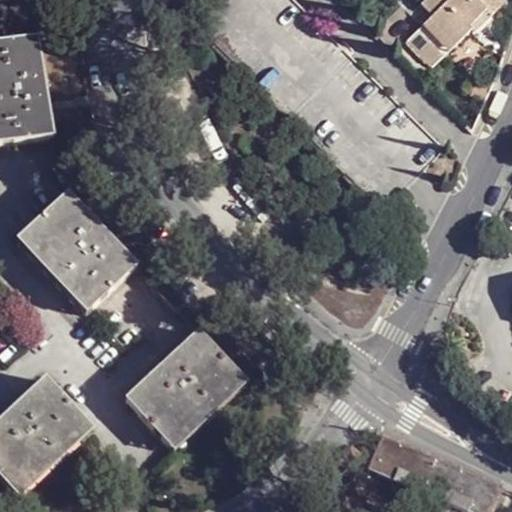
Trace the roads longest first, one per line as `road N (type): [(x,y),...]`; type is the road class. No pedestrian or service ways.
road 1 (tertiary): [(126,93),(148,170),(170,197),(248,279),(369,383)]
road 2 (residential): [(511,126),(369,383)]
road 3 (residential): [(369,383),(289,492),(245,511)]
road 4 (tertiary): [(369,383),(511,463)]
